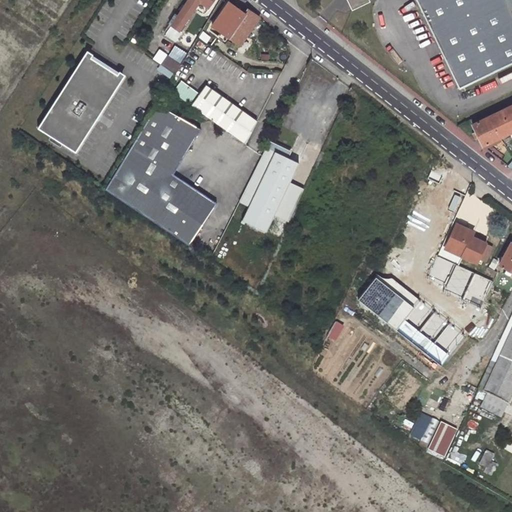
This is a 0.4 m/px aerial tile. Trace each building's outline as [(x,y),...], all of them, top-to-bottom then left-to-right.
[(179,31),(198,2),(208,9),(213,0),(188,0),(166,35),(175,42),(181,33),(179,31)] [(346,0),(352,11),(371,3),(369,0),(346,0)] [(511,0),(417,0),(459,87),(511,60),(511,0)] [(237,44),(249,27),(252,29),(259,20),(247,11),(246,12),(229,1),(212,26),(237,44)] [(161,49),(154,58),(162,64),(158,69),(171,78),(189,55),(176,46),(170,55),(161,49)] [(85,53),(37,128),(75,152),(123,77),(85,53)] [(190,106),(245,144),(257,122),(204,86),(190,106)] [(112,176),(105,189),(189,245),(210,214),(207,196),(173,174),(201,128),(157,102),(112,176)] [(483,145),(511,130),(511,104),(472,124),(476,131),(473,133),(475,137),(476,138),(478,137),(482,145),(483,145)] [(262,155),(238,202),(250,207),(275,153),(265,149),(262,155)] [(250,207),(243,221),(267,232),(274,216),(288,222),(299,200),(285,194),(299,164),(275,153),(250,207)] [(207,196),(210,214),(217,203),(207,196)] [(479,258),(486,243),(471,236),(473,232),(456,224),(447,243),(464,251),(462,255),(477,262),(479,258)] [(511,241),(499,263),(508,268),(511,270),(511,241)] [(464,251),(447,243),(445,247),(462,255),(464,251)] [(493,246),(486,243),(479,258),(485,261),(493,246)] [(427,278),(446,287),(456,264),(437,256),(427,278)] [(443,292),(462,301),(474,273),(458,265),(456,264),(446,287),(443,292)] [(474,273),(462,301),(480,309),(493,281),(474,273)] [(377,275),(376,277),(413,307),(419,300),(391,278),(386,279),(382,278),(377,275)] [(413,307),(376,277),(358,299),(396,329),(413,307)] [(413,307),(396,329),(441,365),(464,335),(419,300),(413,307)] [(507,403),(511,392),(511,314),(493,354),(499,357),(495,363),(490,361),(477,389),(487,393),(507,402),(507,403)] [(483,340),(489,323),(468,316),(462,334),(483,340)] [(343,325),(336,321),(328,336),(336,340),(343,325)] [(381,396),(401,412),(423,383),(403,368),(381,396)] [(480,406),(500,415),(507,402),(487,393),(480,406)] [(410,435),(421,440),(432,418),(421,413),(410,435)] [(432,418),(421,440),(428,444),(439,421),(432,418)] [(456,431),(441,424),(430,449),(444,456),(456,431)] [(486,451),(480,463),(487,467),(490,461),(493,455),(486,451)] [(490,461),(487,467),(484,471),(490,475),(492,471),(496,473),(500,467),(490,461)]
